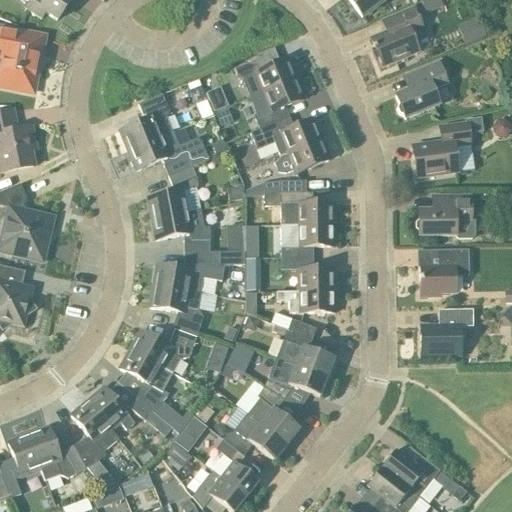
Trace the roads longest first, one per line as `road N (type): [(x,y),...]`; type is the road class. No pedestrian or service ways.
road 1 (residential): [(284,511),(365,408),(377,367),(374,161),(317,28),(287,0)]
road 2 (residential): [(130,0),(82,64),(78,96),(78,125),(111,216),(115,253),(100,329),(43,386),(0,403)]
